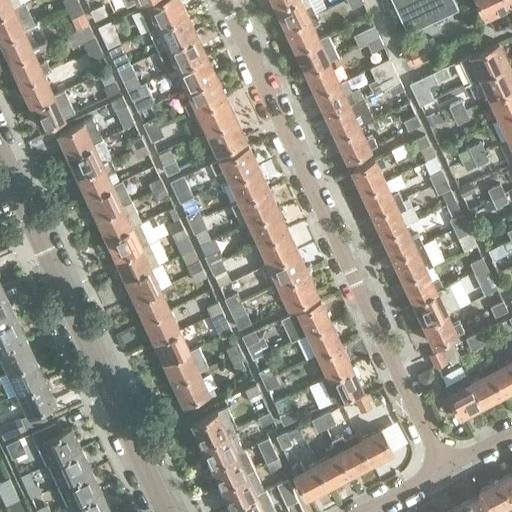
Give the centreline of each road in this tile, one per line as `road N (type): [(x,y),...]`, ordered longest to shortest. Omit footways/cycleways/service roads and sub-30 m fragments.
road 1 (residential): [(443,468),(222,0)]
road 2 (tertiary): [(162,511),(0,161)]
